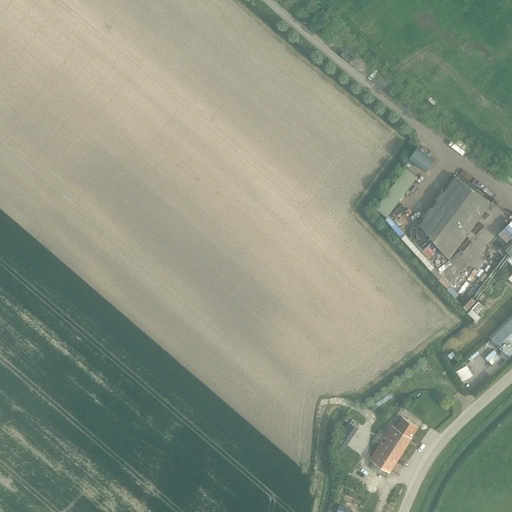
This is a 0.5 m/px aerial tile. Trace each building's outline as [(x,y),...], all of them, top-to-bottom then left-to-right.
[(418,147),(416,149),(409,158),(425,171),(434,159),(427,154),(425,152),(421,149),(418,147)] [(388,216),(418,175),(406,166),(376,207),(388,216)] [(454,175),(419,223),(434,241),(449,259),(491,202),(454,175)] [(511,217),(503,227),(511,234),(511,239),(503,248),(510,256),(511,257),(511,217)] [(423,257),(428,266),(438,260),(433,251),(423,257)] [(472,309),(468,313),(476,321),(481,317),(472,309)] [(507,354),(511,358),(511,356),(511,314),(489,337),(507,354)] [(452,369),(460,382),(471,376),(463,363),(452,369)] [(370,459),(390,472),(418,427),(402,417),(395,428),(392,425),(370,459)] [(340,434),(332,446),(342,452),(350,440),(340,434)]
